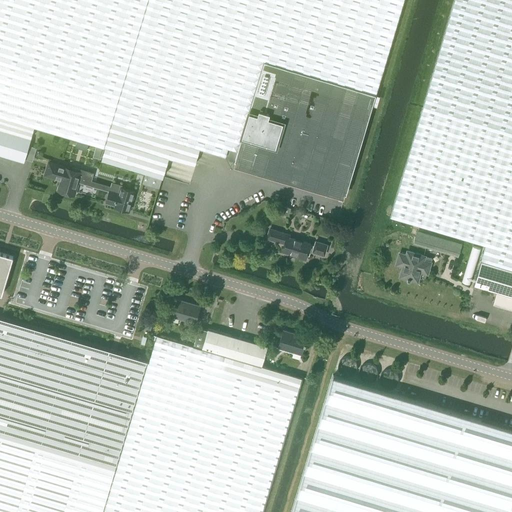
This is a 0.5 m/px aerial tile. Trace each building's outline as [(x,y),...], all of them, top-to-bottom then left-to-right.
[(0,0),(0,115),(34,125),(105,146),(148,0),(0,0)] [(148,0),(105,146),(101,159),(145,172),(141,183),(159,188),(162,177),(168,156),(194,164),(199,148),(225,155),(227,150),(237,153),(264,60),(375,93),(402,0),(148,0)] [(511,0),(453,0),(389,216),(484,244),(480,259),(511,269),(511,0)] [(375,93),(264,60),(237,153),(234,160),(235,160),(235,159),(345,192),(345,193),(346,193),(375,93)] [(0,115),(0,153),(23,161),(34,125),(0,115)] [(49,162),(45,174),(52,176),(53,174),(61,177),(57,189),(73,194),(77,181),(93,186),(95,181),(91,180),(93,173),(72,166),(72,169),(57,164),(49,162)] [(95,181),(93,186),(107,190),(104,202),(119,207),(119,208),(127,211),(133,192),(121,188),(122,185),(111,182),(110,186),(95,181)] [(288,215),(290,208),(285,206),(282,214),(288,215)] [(305,259),(308,248),(313,250),(312,251),(324,255),(327,244),(315,241),(314,245),(310,244),(310,243),(287,236),(288,233),(269,228),(266,237),(285,243),(283,250),(291,252),(291,255),(305,259)] [(416,230),(413,243),(457,256),(461,243),(416,230)] [(426,272),(429,262),(422,260),(423,256),(406,250),(405,254),(398,252),(395,263),(402,265),(399,275),(406,278),(405,279),(408,280),(409,278),(416,281),(419,270),(426,272)] [(0,294),(2,295),(13,256),(0,252),(0,294)] [(511,269),(480,259),(472,285),(496,291),(492,303),(511,309),(511,269)] [(198,312),(200,305),(176,297),(170,316),(193,323),(196,312),(198,312)] [(0,511),(104,511),(149,361),(0,317),(0,511)] [(290,351),(299,354),(305,335),(282,328),(280,334),(279,334),(278,338),(280,339),(278,347),(290,351)] [(206,329),(201,348),(259,365),(265,346),(206,329)] [(149,361),(104,511),(260,511),(301,377),(259,365),(201,348),(157,335),(149,361)] [(511,511),(511,431),(333,377),(292,511),(511,511)]
